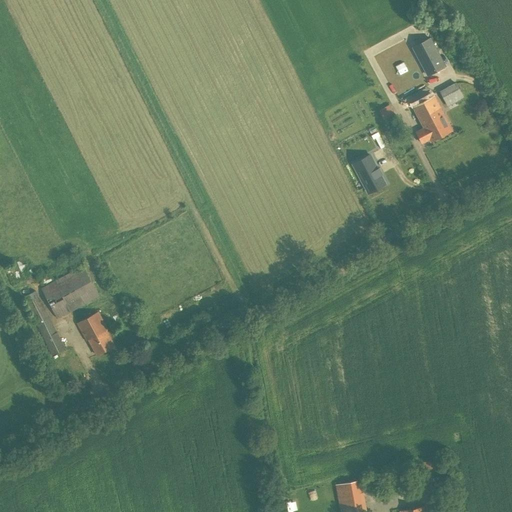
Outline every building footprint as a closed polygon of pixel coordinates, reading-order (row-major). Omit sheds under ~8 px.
[(431,24),(412,31),(416,41),(434,35),(431,24)] [(446,66),(431,37),(412,47),(428,76),(446,66)] [(447,107),(464,98),(456,82),(439,91),(447,107)] [(434,95),(412,106),(423,128),(416,132),(422,143),(429,139),(431,142),(452,130),(434,95)] [(387,185),(382,175),(378,169),(370,154),(352,164),(368,194),(387,185)] [(58,318),(100,295),(84,265),(41,288),(58,318)] [(54,325),(36,290),(23,297),(40,331),(54,325)] [(114,345),(106,330),(108,329),(98,311),(77,323),(86,338),(87,337),(97,355),(114,345)] [(420,476),(438,472),(436,460),(417,463),(420,476)] [(404,482),(402,470),(388,473),(391,484),(404,482)] [(334,484),(339,511),(366,511),(360,479),(334,484)]
